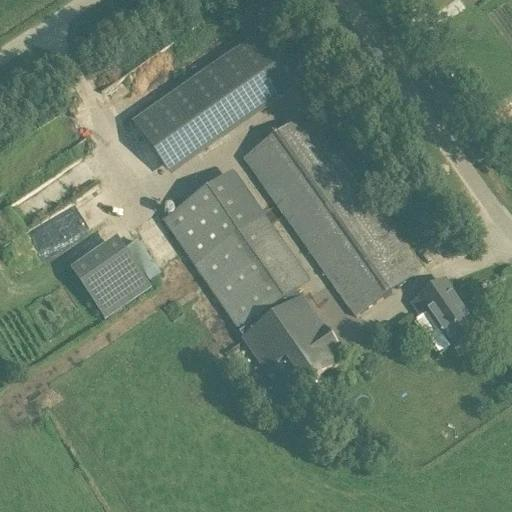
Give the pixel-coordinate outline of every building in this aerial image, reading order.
[(265,32),(132,125),(161,166),(294,72),(265,32)] [(397,225),(313,107),(295,120),(380,237),(367,247),(387,275),(419,252),(398,224),(397,225)] [(271,204),(295,197),(291,183),(304,179),(301,167),(264,177),(271,204)] [(167,215),(219,303),(234,295),(233,294),(258,279),(263,286),(278,277),(289,296),(309,284),(241,171),(167,215)] [(136,240),(124,248),(147,281),(159,272),(136,240)] [(374,284),(354,256),(322,279),(342,307),(374,284)] [(444,284),(412,307),(422,320),(417,324),(418,325),(415,326),(439,359),(452,350),(454,352),(480,333),(444,284)] [(336,345),(324,329),(322,330),(304,304),(300,307),(293,296),(243,332),(250,342),(246,345),(286,401),(344,360),(334,346),(336,345)] [(511,353),(500,359),(506,371),(511,368),(511,353)]
